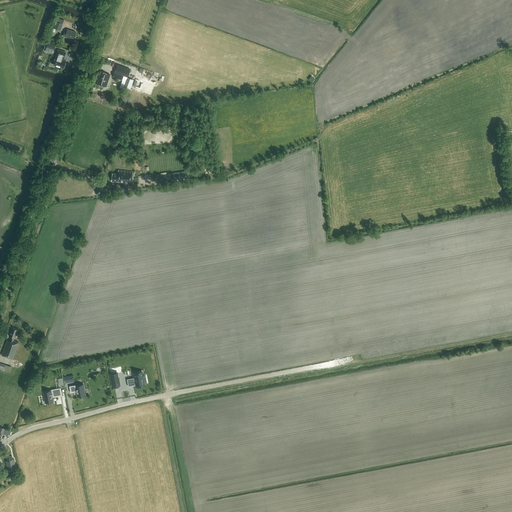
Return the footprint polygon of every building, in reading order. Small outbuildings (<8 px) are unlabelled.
[(63,24),(56,22),(51,35),(53,36),(56,29),(60,31),(63,24)] [(74,39),(76,32),(67,29),(66,33),(64,32),(63,36),(67,38),(68,37),(74,39)] [(46,47),(45,51),(49,52),(50,48),(54,50),(55,46),(48,43),(46,47)] [(55,57),(53,65),(63,68),(66,61),(63,60),(66,52),(58,50),(55,57)] [(117,65),(114,72),(124,76),(127,77),(130,70),(117,65)] [(106,87),(110,75),(100,72),(98,77),(96,77),(94,83),(106,87)] [(131,184),(132,171),(118,170),(118,174),(112,174),(111,181),(119,182),(131,184)] [(200,175),(199,170),(189,171),(189,170),(159,175),(160,182),(200,175)] [(12,327),(9,336),(11,337),(9,341),(7,340),(2,355),(13,359),(18,342),(13,340),(14,338),(17,329),(12,327)] [(134,378),(127,379),(128,386),(135,385),(136,386),(138,386),(141,385),(144,385),(144,383),(145,383),(144,383),(142,376),(144,376),(142,376),(142,372),(139,372),(136,373),(133,373),(134,378)] [(117,373),(110,374),(112,386),(119,385),(117,373)] [(76,385),(69,386),(70,392),(76,391),(77,397),(85,395),(83,384),(76,385)] [(50,390),(43,392),(45,403),(53,401),(52,396),(54,396),(54,397),(62,395),(60,388),(50,390)] [(8,470),(16,468),(14,459),(13,460),(12,456),(7,457),(7,461),(6,461),(8,470)]
